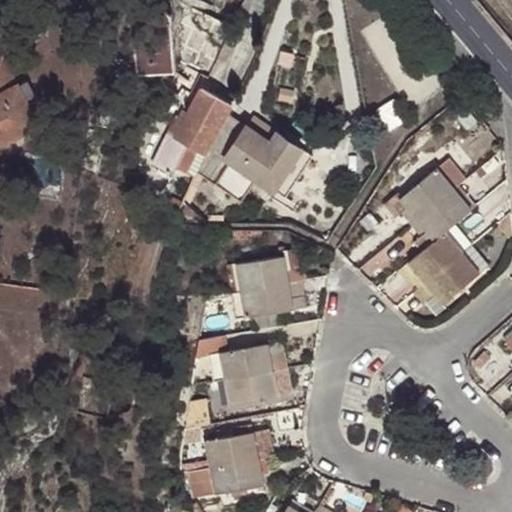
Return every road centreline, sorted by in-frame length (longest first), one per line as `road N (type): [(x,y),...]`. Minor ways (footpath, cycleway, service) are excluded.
road 1 (residential): [(509,511),(356,469),(326,441),(325,393),(335,353),(351,337),(390,333),(426,360)]
road 2 (residential): [(426,360),(511,449)]
